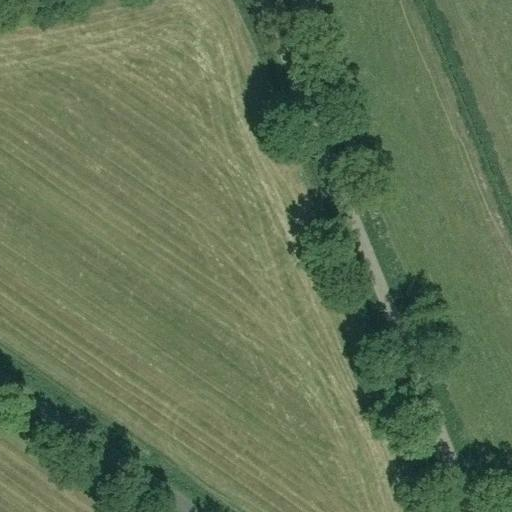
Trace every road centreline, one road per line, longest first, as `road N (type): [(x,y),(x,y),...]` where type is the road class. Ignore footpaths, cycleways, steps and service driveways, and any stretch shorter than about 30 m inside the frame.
road 1 (unclassified): [(464,511),(245,0)]
road 2 (residential): [(206,511),(0,371)]
